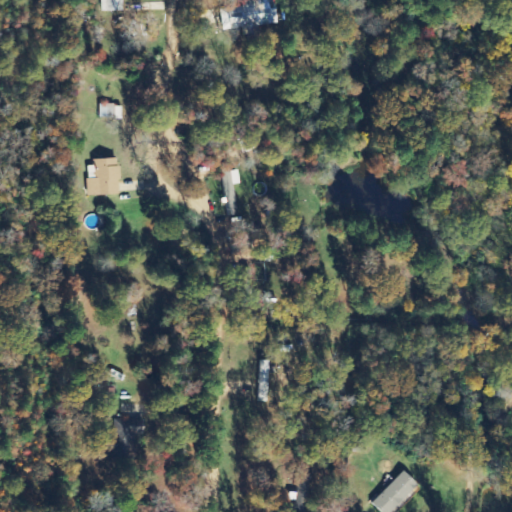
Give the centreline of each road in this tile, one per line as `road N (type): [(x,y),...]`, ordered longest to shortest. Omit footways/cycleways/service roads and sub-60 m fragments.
road 1 (residential): [(214,511),(224,259)]
road 2 (residential): [(224,259),(213,181),(176,114),(194,28)]
